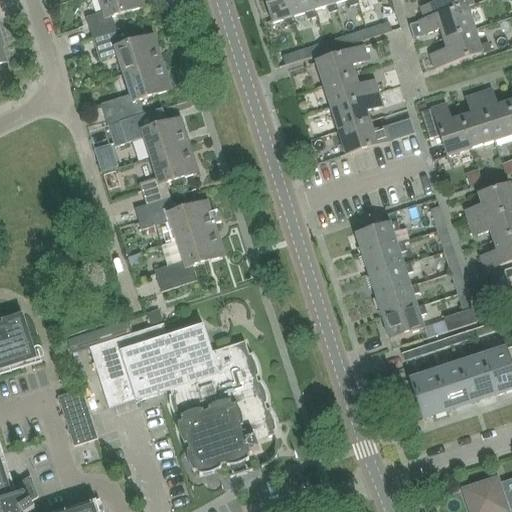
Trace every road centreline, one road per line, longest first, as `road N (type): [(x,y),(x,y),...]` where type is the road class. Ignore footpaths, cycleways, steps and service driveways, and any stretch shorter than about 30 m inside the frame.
road 1 (residential): [(378,480),(221,0)]
road 2 (residential): [(132,307),(64,96)]
road 3 (residential): [(121,511),(106,489),(69,480),(48,413),(56,385),(51,369)]
road 4 (residential): [(378,480),(511,437)]
